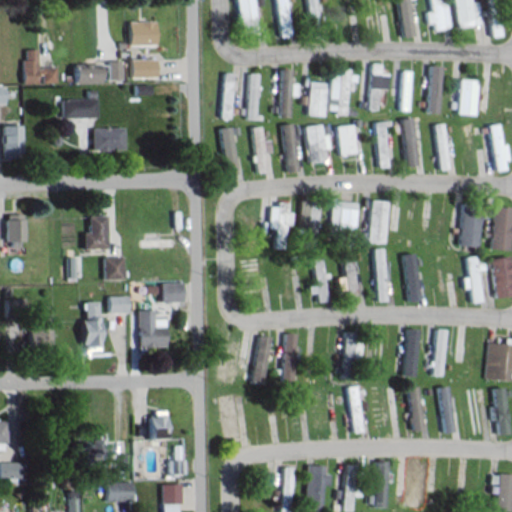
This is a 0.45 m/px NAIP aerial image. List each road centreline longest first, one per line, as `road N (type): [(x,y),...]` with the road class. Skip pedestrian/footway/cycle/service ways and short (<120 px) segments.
road 1 (residential): [(198,511),(189,0)]
road 2 (residential): [(511,316),(236,318),(223,297),(223,252)]
road 3 (residential): [(511,184),(248,187),(224,203),(223,252)]
road 4 (residential): [(511,449),(245,454),(229,469),(228,511)]
road 5 (residential): [(274,53),(511,52)]
road 6 (residential): [(0,383),(197,381)]
road 7 (residential): [(0,181),(193,177)]
